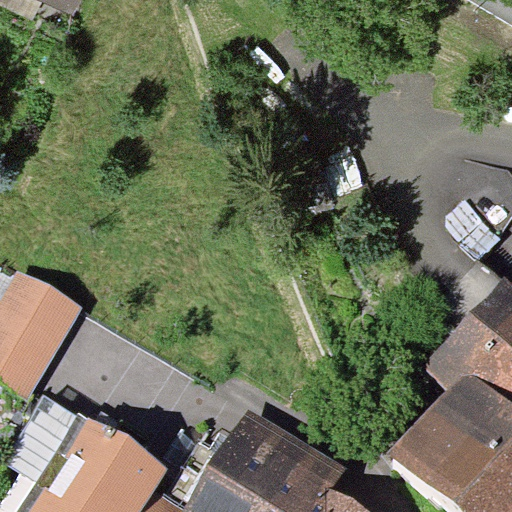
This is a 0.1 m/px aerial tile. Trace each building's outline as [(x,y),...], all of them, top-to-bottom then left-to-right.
[(262,162),(273,191),(311,176),(300,147),(262,162)] [(466,217),(461,214),(456,213),(451,214),(446,217),(443,221),(442,226),(446,236),(455,240),(461,240),(465,237),(470,228),(469,222),(466,217)] [(485,238),(480,235),(475,234),(470,235),(465,239),(463,243),(462,249),(463,253),(466,258),(471,261),(476,262),(481,260),(485,257),(488,253),(489,247),(485,238)] [(452,405),(389,472),(431,511),(511,511),(511,311),(499,300),(501,298),(473,271),(476,268),(454,249),(410,297),(427,313),(417,323),(444,347),(430,362),(435,367),(424,379),(452,405)] [(0,392),(18,403),(59,335),(8,304),(0,317),(0,392)] [(5,511),(158,511),(149,505),(147,507),(142,504),(148,493),(127,479),(143,454),(104,429),(96,442),(76,428),(34,494),(22,486),(5,511)] [(195,511),(328,511),(235,452),(195,511)]
